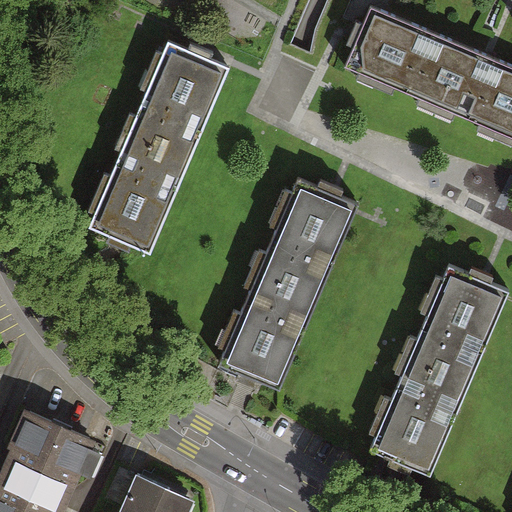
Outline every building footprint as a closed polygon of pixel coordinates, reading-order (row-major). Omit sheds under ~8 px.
[(511,136),(511,55),(388,0),(373,0),(345,62),(511,136)] [(150,255),(230,69),(168,43),(89,228),(150,255)] [(282,387),(362,198),(302,173),(221,362),(282,387)] [(434,476),(511,301),(511,282),(454,256),(369,448),(434,476)] [(0,511),(55,511),(91,433),(30,406),(0,473),(0,511)] [(188,511),(197,495),(136,468),(115,511),(188,511)]
